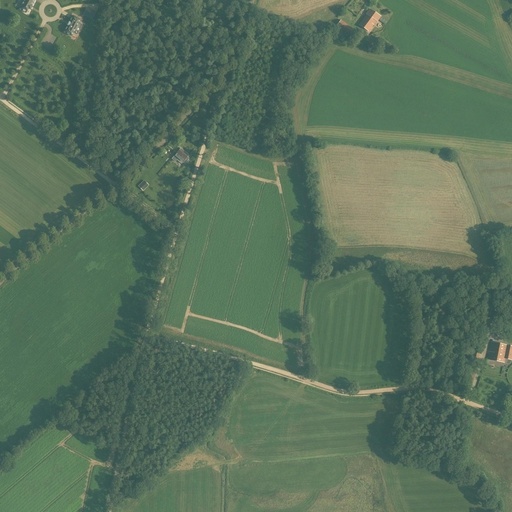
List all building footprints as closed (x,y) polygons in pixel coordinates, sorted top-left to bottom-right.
[(25,0),(20,9),(21,10),(26,13),(29,9),(30,9),(30,8),(31,7),(35,0),(25,0)] [(374,25),(376,21),(377,22),(381,17),(370,8),(366,14),(367,14),(359,25),(369,32),(374,25)] [(68,25),(64,32),(71,36),(74,31),(76,32),(79,25),(78,24),(80,19),(73,15),(69,22),(67,25),(68,25)] [(335,28),(350,38),(355,30),(341,20),(335,28)] [(181,132),(174,139),(177,141),(184,134),(181,132)] [(175,161),(177,160),(182,164),(183,162),(185,163),(189,159),(187,157),(188,156),(181,149),(172,159),(175,161)] [(144,180),(138,186),(143,191),(149,185),(144,180)] [(482,321),(487,332),(497,327),(495,323),(494,323),(492,317),(482,321)] [(504,359),(511,360),(511,358),(511,346),(490,342),(489,351),(492,352),(490,360),(503,363),(504,359)] [(473,349),(471,359),(478,360),(480,350),(473,349)]
